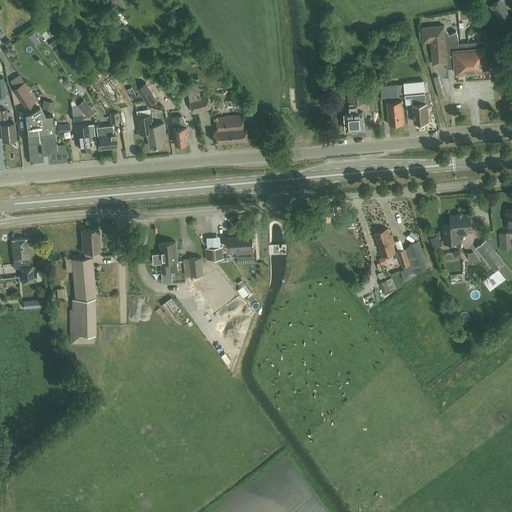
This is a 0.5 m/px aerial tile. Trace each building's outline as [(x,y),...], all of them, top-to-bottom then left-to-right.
[(117,0),(113,0),(109,3),(116,14),(124,9),(117,0)] [(498,0),(489,6),(507,31),(511,27),(511,14),(511,13),(510,14),(506,10),(508,9),(501,0),(498,0)] [(431,40),(433,63),(446,62),(447,63),(455,62),(456,73),(486,70),(485,49),(484,43),(484,41),(458,43),(458,38),(457,33),(456,30),(450,34),(447,31),(444,28),(444,25),(422,27),(423,41),(431,40)] [(7,47),(12,43),(8,39),(3,42),(7,47)] [(103,78),(109,72),(105,68),(99,74),(103,78)] [(438,76),(434,77),(439,98),(444,96),(438,76)] [(62,83),(69,92),(72,90),(73,87),(70,84),(71,83),(67,78),(62,83)] [(420,123),(421,122),(428,121),(426,102),(425,103),(423,80),(404,82),(406,95),(412,94),(415,122),(416,122),(418,123),(420,123)] [(45,114),(28,87),(24,82),(14,88),(32,116),(25,117),(29,143),(28,143),(29,154),(30,162),(43,161),(42,153),(57,151),(53,113),(45,114)] [(137,87),(148,105),(157,100),(145,82),(137,87)] [(357,103),(367,102),(365,82),(347,84),(350,113),(345,113),(346,129),(364,127),(363,112),(358,112),(357,103)] [(382,98),(398,96),(397,83),(380,85),(382,98)] [(190,99),(193,112),(211,108),(208,95),(201,97),(197,85),(187,88),(190,99)] [(387,102),(389,124),(396,124),(397,125),(403,124),(403,123),(404,123),(402,100),(387,102)] [(89,106),(82,111),(88,117),(94,112),(89,106)] [(2,140),(15,139),(13,122),(7,122),(6,109),(0,109),(0,111),(1,123),(2,140)] [(73,122),(83,120),(82,112),(80,109),(75,109),(75,113),(72,114),(73,122)] [(110,123),(119,122),(118,112),(109,113),(110,123)] [(140,133),(148,132),(150,147),(163,145),(162,139),(166,138),(164,122),(153,124),(151,115),(137,117),(140,133)] [(182,115),(172,117),(174,127),(173,127),(174,129),(172,130),(173,135),(174,135),(176,144),(189,142),(188,133),(189,132),(188,125),(187,126),(184,118),(182,115)] [(218,130),(214,131),(215,142),(233,140),(248,139),(247,127),(244,128),(243,115),(230,116),(216,117),(218,130)] [(58,132),(70,130),(69,123),(57,125),(58,132)] [(89,145),(91,145),(89,124),(75,125),(78,146),(80,146),(81,150),(90,149),(89,145)] [(100,148),(116,146),(115,134),(113,134),(112,125),(96,127),(97,135),(98,135),(100,148)] [(458,214),(458,215),(460,235),(467,234),(467,231),(472,230),(471,214),(463,214),(463,213),(458,214)] [(450,216),(451,224),(443,225),(444,243),(460,241),(460,235),(458,215),(450,216)] [(402,223),(400,227),(408,233),(410,228),(402,223)] [(411,246),(405,248),(395,251),(388,228),(374,233),(382,256),(393,252),(394,257),(399,255),(404,270),(400,271),(403,280),(417,275),(415,271),(427,267),(419,241),(410,244),(411,246)] [(70,343),(94,343),(93,334),(95,334),(95,298),(96,298),(92,251),(100,250),(98,229),(82,230),(84,257),(72,259),(75,300),(72,300),(72,311),(70,311),(70,343)] [(252,235),(244,235),(228,237),(229,249),(236,248),(236,253),(254,252),(252,235)] [(19,259),(20,265),(22,282),(34,280),(32,265),(29,265),(29,258),(30,258),(28,238),(25,238),(24,238),(14,239),(12,240),(14,259),(19,259)] [(511,273),(486,240),(476,247),(495,271),(486,278),(493,287),(505,279),(506,280),(511,275),(511,273)] [(161,253),(153,254),(154,263),(162,263),(162,272),(172,271),(178,271),(177,261),(176,242),(161,243),(161,253)] [(207,259),(223,257),(222,246),(206,248),(207,259)] [(470,260),(478,259),(477,250),(468,252),(470,260)] [(191,276),(203,275),(201,258),(189,259),(191,276)] [(464,273),(462,267),(464,266),(462,260),(448,264),(452,276),(464,273)] [(191,277),(192,293),(216,292),(215,275),(191,277)] [(354,282),(358,290),(369,284),(366,277),(354,282)] [(381,294),(395,287),(391,277),(376,283),(381,294)] [(245,284),(242,280),(237,284),(240,288),(245,284)] [(40,301),(23,303),(24,309),(40,308),(40,301)]
